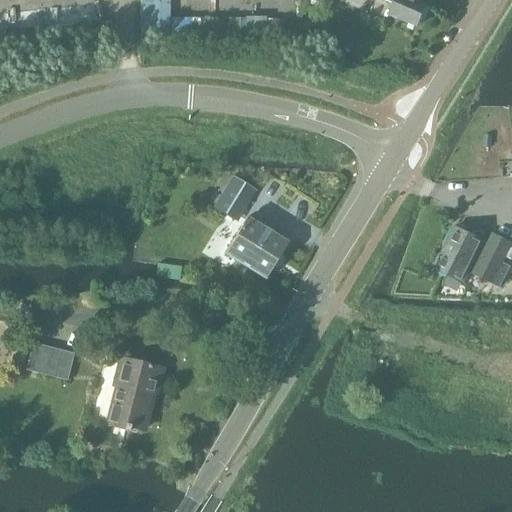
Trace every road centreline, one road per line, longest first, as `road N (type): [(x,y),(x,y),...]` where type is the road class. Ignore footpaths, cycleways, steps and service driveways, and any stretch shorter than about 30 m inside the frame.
road 1 (unclassified): [(0,137),(90,104),(160,95),(307,118),(392,163)]
road 2 (tertiary): [(184,511),(392,163)]
road 3 (tertiary): [(392,163),(491,0)]
